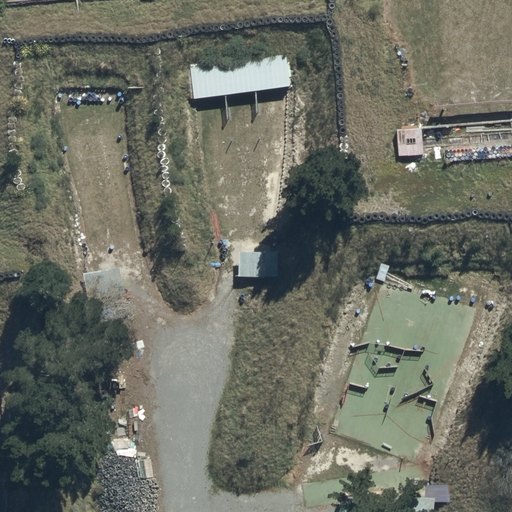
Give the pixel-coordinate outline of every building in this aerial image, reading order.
[(189,68),(193,97),(290,84),(286,55),(189,68)] [(397,127),(398,154),(422,152),(421,126),(397,127)] [(239,249),(238,274),(278,275),(279,250),(239,249)] [(121,271),(83,277),(88,304),(125,298),(121,271)] [(176,319),(201,318),(200,297),(175,298),(175,304),(171,304),(171,312),(176,311),(176,319)]
